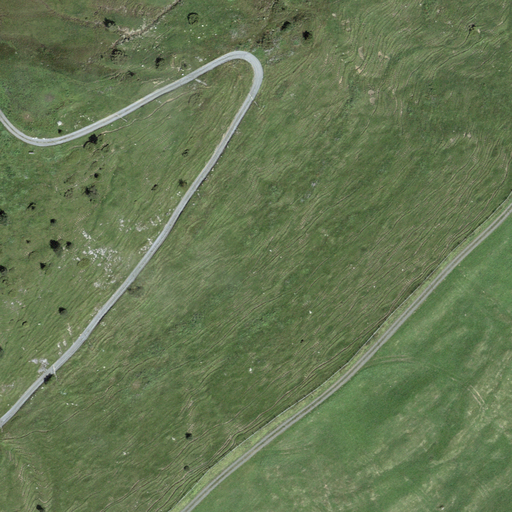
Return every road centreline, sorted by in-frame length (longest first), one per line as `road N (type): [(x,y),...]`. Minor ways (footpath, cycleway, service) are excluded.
road 1 (track): [(0,420),(121,289),(213,159),(258,69),(244,51),(228,54),(64,137),(22,134),(0,110)]
road 2 (track): [(511,209),(338,393),(233,465),(189,511)]
